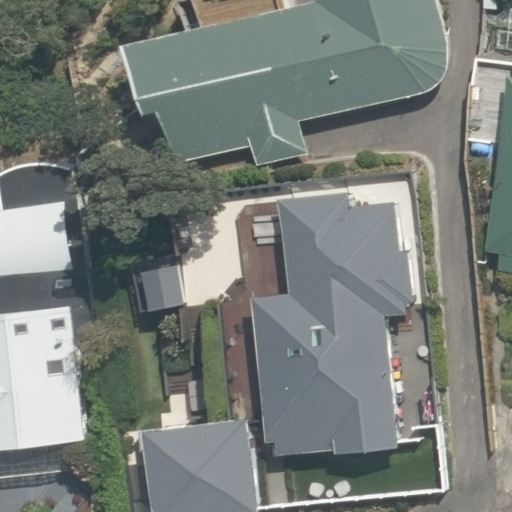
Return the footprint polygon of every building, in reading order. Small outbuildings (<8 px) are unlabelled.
[(445,0),(246,0),(121,20),(135,108),(159,104),(168,157),(252,144),(254,155),(314,146),(309,115),(435,96),(455,57),(445,0)] [(511,96),(496,276),(511,277),(511,96)] [(288,286),(248,291),(265,453),(403,438),(388,303),(410,301),(396,178),(278,190),(288,286)] [(77,191),(0,198),(0,268),(84,260),(77,191)] [(0,295),(0,442),(92,435),(81,289),(0,295)] [(245,398),(146,408),(155,511),(170,511),(255,504),(245,398)]
